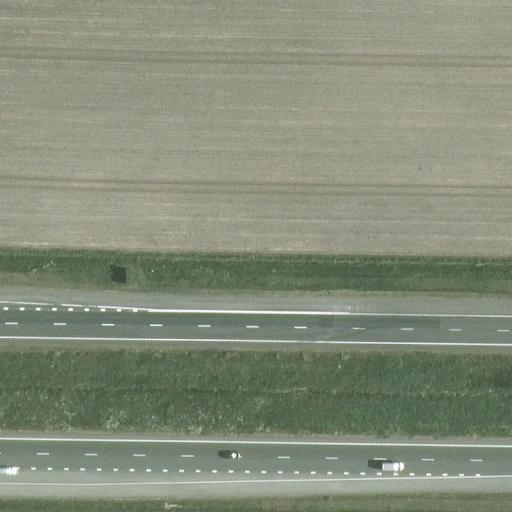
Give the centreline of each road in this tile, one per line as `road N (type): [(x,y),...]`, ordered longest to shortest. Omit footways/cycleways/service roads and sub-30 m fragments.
road 1 (motorway): [(511,332),(0,324)]
road 2 (motorway): [(0,455),(511,461)]
